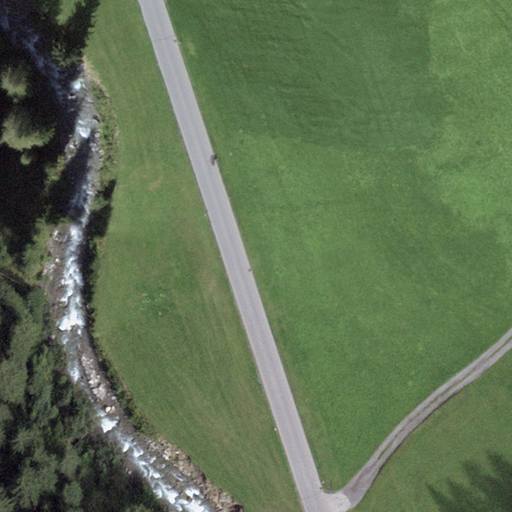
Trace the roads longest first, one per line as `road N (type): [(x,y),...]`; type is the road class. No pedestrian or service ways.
road 1 (tertiary): [(148,0),(318,511)]
road 2 (track): [(318,511),(348,496),(412,418),(511,333)]
